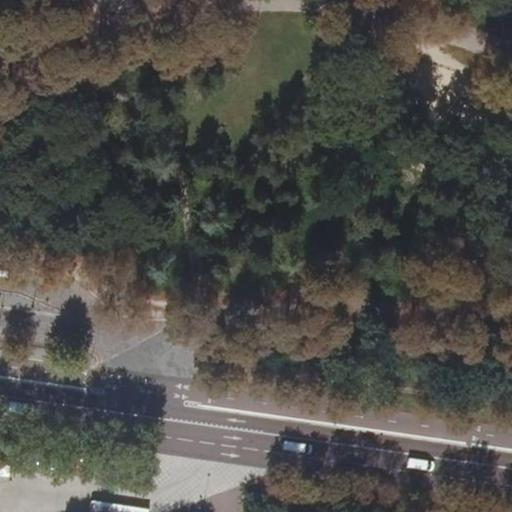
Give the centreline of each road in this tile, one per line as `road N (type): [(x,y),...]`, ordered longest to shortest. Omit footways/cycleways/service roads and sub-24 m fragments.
road 1 (primary): [(511,477),(0,403)]
road 2 (track): [(511,310),(283,291),(207,311),(127,382),(106,418)]
road 3 (track): [(511,52),(379,11),(312,0)]
